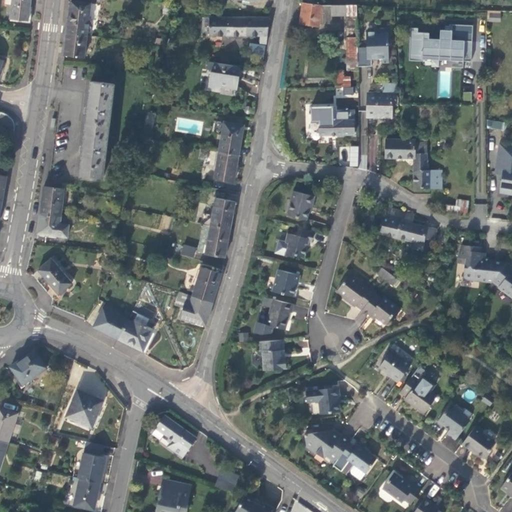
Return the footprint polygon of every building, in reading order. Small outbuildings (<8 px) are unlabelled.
[(29,5),(29,0),(12,0),(10,19),(27,21),(29,5)] [(90,2),(71,0),(69,0),(68,15),(66,32),(86,35),(90,2)] [(164,0),(162,14),(171,15),(173,0),(164,0)] [(319,25),(322,5),(303,2),(301,23),(319,25)] [(334,5),(334,15),(357,15),(357,5),(334,5)] [(488,21),(500,22),(501,12),(489,11),(488,21)] [(258,46),(264,47),(267,21),(266,21),(228,17),(210,15),(208,32),(259,38),(258,46)] [(418,28),(411,28),(410,60),(423,61),(423,56),(452,57),(452,67),(464,67),(464,61),(471,61),(472,48),(468,48),(469,41),(472,41),(473,25),(452,24),(452,26),(445,26),(445,30),(441,30),(440,39),(429,39),(429,33),(418,32),(418,28)] [(377,32),(367,32),(367,48),(358,48),(358,67),(372,66),(372,59),(377,59),(382,59),(382,63),(389,63),(388,28),(377,29),(377,32)] [(83,58),(86,35),(66,32),(65,44),(63,55),(83,58)] [(356,37),(346,37),(345,67),(356,67),(356,37)] [(209,88),(214,88),(218,64),(209,63),(207,71),(211,72),(209,88)] [(237,77),(239,68),(218,64),(214,88),(221,90),(221,87),(237,89),(239,78),(237,77)] [(344,92),(349,93),(352,76),(338,73),(336,87),(344,88),(344,92)] [(102,179),(114,85),(91,82),(85,126),(79,176),(102,179)] [(379,117),(392,118),(393,94),(399,94),(398,83),(383,83),(383,93),(369,93),(368,117),(379,117)] [(249,104),(247,103),(246,103),(244,104),(242,106),(242,108),(242,110),(243,112),(245,113),(247,114),(249,113),(250,112),(251,110),(252,108),(251,106),(250,105),(249,104)] [(0,131),(12,135),(13,131),(13,127),(12,124),(11,121),(10,118),(7,115),(4,113),(1,111),(0,110),(0,131)] [(345,120),(345,110),(334,110),(330,110),(320,110),(320,135),(340,134),(355,134),(355,119),(345,120)] [(156,114),(147,112),(143,127),(152,129),(156,114)] [(502,129),(503,121),(487,120),(486,128),(502,129)] [(225,122),(219,151),(239,155),(241,141),(245,125),(225,122)] [(442,188),(442,170),(427,170),(427,146),(416,146),(416,142),(416,140),(387,139),(386,158),(414,158),(414,169),(415,188),(442,188)] [(327,140),(320,140),(316,140),(316,149),(327,149),(327,140)] [(511,146),(500,145),(499,155),(511,157),(511,154),(511,146)] [(349,166),(358,166),(359,146),(350,146),(349,166)] [(236,169),(239,155),(219,151),(214,178),(234,182),(236,169)] [(511,154),(511,157),(499,155),(496,174),(500,174),(505,175),(504,181),(502,181),(500,192),(511,193),(511,154)] [(60,215),(64,188),(49,186),(44,185),(42,198),(41,212),(60,215)] [(314,196),(294,190),(287,214),(306,219),(309,209),(310,205),(312,205),(314,196)] [(216,198),(210,225),(230,229),(233,215),(235,202),(216,198)] [(468,215),(469,200),(458,198),(456,205),(448,205),(447,213),(468,215)] [(426,238),(428,226),(413,223),(415,215),(403,212),(403,211),(398,210),(385,207),(379,233),(414,242),(413,245),(414,247),(417,249),(424,250),(426,238)] [(59,224),(60,215),(41,212),(40,222),(38,233),(67,237),(68,225),(59,224)] [(68,225),(69,217),(60,215),(59,224),(68,225)] [(227,242),(230,229),(210,225),(205,253),(224,257),(227,242)] [(435,240),(437,228),(428,226),(426,238),(435,240)] [(310,242),(313,231),(297,227),(295,234),(286,232),(284,241),(281,241),(279,249),(285,250),(284,254),(293,256),(294,254),(303,256),(305,249),(306,245),(305,245),(306,241),(310,242)] [(464,278),(493,281),(507,262),(492,261),(489,257),(484,257),(484,259),(480,259),(481,256),(481,251),(482,246),(462,244),(459,256),(466,257),(465,263),(464,278)] [(185,245),(182,255),(193,258),(195,248),(185,245)] [(74,283),(53,258),(40,269),(50,282),(60,294),(74,283)] [(511,266),(507,262),(493,281),(499,286),(500,285),(508,290),(506,292),(511,296),(511,266)] [(378,273),(386,278),(390,273),(382,267),(378,273)] [(201,268),(193,296),(213,302),(217,287),(221,274),(201,268)] [(300,274),(279,269),(273,290),(293,296),(296,287),(296,283),(298,282),(300,274)] [(394,284),(398,279),(390,273),(386,278),(394,284)] [(356,304),(363,309),(375,293),(376,291),(369,286),(368,288),(350,274),(337,290),(348,298),(347,299),(350,302),(355,305),(356,304)] [(181,317),(205,325),(209,313),(213,302),(193,296),(179,291),(175,305),(183,308),(181,317)] [(382,298),(375,293),(363,309),(362,309),(369,315),(371,313),(376,317),(386,324),(392,316),(394,318),(401,310),(383,296),(382,298)] [(292,312),(294,304),(273,298),(266,324),(259,322),(257,331),(264,333),(272,332),(274,326),(286,329),(288,319),(290,312),(292,312)] [(103,308),(93,326),(106,332),(118,338),(128,321),(103,308)] [(132,323),(128,321),(118,338),(129,344),(142,351),(153,330),(145,326),(149,319),(138,313),(132,323)] [(239,332),(238,341),(248,341),(248,333),(239,332)] [(284,349),(284,339),(260,341),(261,351),(263,351),(265,369),(287,368),(286,360),(286,356),(284,356),(283,349),(284,349)] [(411,364),(390,349),(384,356),(385,358),(380,366),(387,371),(392,375),(391,376),(398,381),(411,364)] [(49,370),(40,350),(28,356),(14,362),(22,382),(49,370)] [(419,366),(416,370),(423,374),(426,370),(419,366)] [(416,370),(413,374),(400,392),(406,396),(405,399),(415,406),(424,413),(437,396),(431,391),(436,384),(423,374),(416,370)] [(338,387),(317,390),(306,391),(307,402),(319,400),(320,413),(340,411),(339,403),(338,397),(339,396),(338,387)] [(105,399),(80,390),(70,416),(95,425),(100,413),(105,399)] [(495,399),(487,393),(482,399),(490,405),(495,399)] [(460,410),(451,403),(438,421),(445,426),(450,429),(447,433),(455,439),(469,420),(461,413),(460,410)] [(0,409),(0,435),(11,440),(21,411),(2,405),(0,409)] [(197,437),(164,414),(155,427),(164,434),(162,437),(170,443),(167,447),(183,458),(197,437)] [(483,430),(476,425),(462,443),(470,449),(470,448),(474,450),(484,458),(491,449),(489,448),(494,441),(484,433),(483,430)] [(332,459),(335,461),(341,454),(350,442),(352,439),(346,434),(343,432),(340,435),(333,430),(330,434),(325,431),(304,434),(306,445),(317,453),(319,451),(326,456),(327,455),(332,459)] [(0,466),(1,466),(11,440),(0,435),(0,466)] [(89,438),(82,475),(84,475),(103,479),(106,466),(108,454),(102,453),(105,441),(89,438)] [(351,469),(351,472),(361,479),(376,458),(364,450),(366,448),(359,443),(356,447),(350,442),(341,454),(335,461),(333,465),(341,471),(349,460),(354,464),(351,469)] [(237,482),(239,475),(222,469),(219,476),(237,482)] [(404,499),(411,504),(422,489),(415,484),(414,485),(410,482),(407,480),(406,481),(394,472),(383,488),(402,502),(404,499)] [(511,472),(502,486),(507,490),(511,493),(511,495),(511,472)] [(100,493),(103,479),(84,475),(78,502),(98,506),(100,493)] [(235,492),(237,482),(219,476),(216,485),(235,492)] [(187,511),(192,485),(162,479),(155,511),(187,511)] [(275,511),(277,510),(267,504),(266,505),(246,494),(235,511),(275,511)] [(425,497),(414,511),(444,511),(436,506),(431,503),(432,502),(425,497)]
